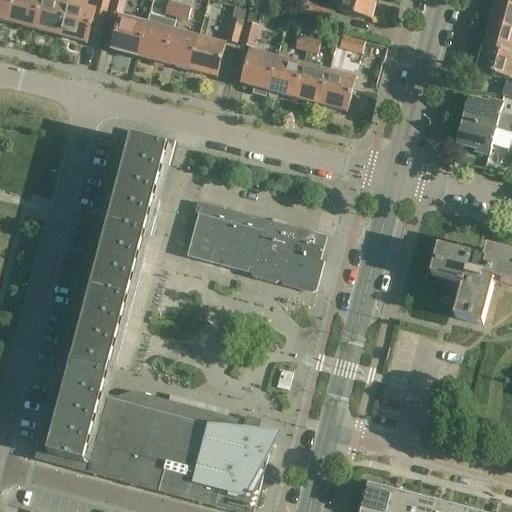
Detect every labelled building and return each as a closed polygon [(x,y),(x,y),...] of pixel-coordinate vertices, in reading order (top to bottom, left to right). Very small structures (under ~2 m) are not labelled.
[(0,0),(0,22),(10,25),(16,0),(0,0)] [(16,0),(10,25),(36,32),(44,0),(16,0)] [(71,6),(48,0),(44,0),(36,32),(62,38),(71,6)] [(71,0),(71,6),(62,38),(89,45),(97,13),(87,10),(89,0),(71,0)] [(108,11),(110,0),(98,0),(96,8),(108,11)] [(115,0),(112,12),(123,15),(126,0),(115,0)] [(373,22),(378,0),(342,0),(339,13),(373,22)] [(179,19),(182,6),(169,3),(166,15),(179,19)] [(511,7),(497,3),(491,25),(511,30),(511,7)] [(313,6),(307,5),(304,16),(332,23),(335,12),(313,6)] [(192,9),(182,6),(179,19),(188,22),(192,9)] [(246,13),(235,11),(226,42),(238,45),(246,13)] [(253,50),(262,17),(250,14),(241,47),(253,50)] [(140,59),(149,26),(121,18),(112,52),(140,59)] [(511,30),(491,25),(485,48),(511,55),(511,30)] [(166,66),(175,33),(149,26),(140,59),(166,66)] [(201,40),(175,33),(166,66),(192,73),(201,40)] [(308,54),(312,41),(300,37),(296,50),(308,54)] [(366,44),(344,38),(341,49),(363,56),(366,44)] [(201,40),(192,73),(218,80),(227,47),(201,40)] [(312,41),(308,54),(319,56),(322,44),(312,41)] [(511,78),(511,55),(485,48),(478,73),(511,82),(511,78)] [(243,86),(270,94),(279,60),(252,53),(243,86)] [(305,67),(279,60),(270,94),(296,101),(305,67)] [(305,67),(296,101),(322,107),(330,74),(305,67)] [(357,81),(330,74),(322,107),(348,114),(357,81)] [(471,99),(465,122),(497,131),(504,105),(489,101),(489,104),(471,99)] [(511,134),(497,131),(465,122),(458,147),(476,151),(476,154),(491,158),(493,147),(509,151),(511,140),(511,134)] [(117,399),(109,397),(112,386),(159,204),(156,203),(162,183),(168,159),(172,160),(176,144),(129,132),(125,149),(124,149),(123,155),(130,157),(126,174),(123,185),(113,182),(64,373),(60,388),(56,387),(36,461),(222,511),(255,511),(270,456),(281,436),(259,433),(262,423),(247,419),(246,423),(228,419),(230,412),(172,397),(170,403),(134,394),(134,395),(117,399)] [(220,263),(234,214),(198,205),(192,230),(195,231),(189,254),(220,263)] [(264,222),(234,214),(220,263),(252,271),(264,225),(265,222),(264,222)] [(283,280),(296,230),(265,222),(252,271),(283,280)] [(328,239),(296,230),(283,280),(319,289),(326,264),(321,263),(328,239)] [(487,261),(478,259),(440,249),(433,279),(460,286),(459,290),(464,291),(456,321),(484,328),(496,284),(511,288),(511,256),(489,251),(487,261)] [(278,390),(289,393),(294,376),(283,372),(278,390)] [(387,487),(371,482),(362,511),(389,511),(395,493),(386,490),(387,487)] [(415,511),(420,495),(404,491),(403,495),(395,493),(389,511),(415,511)] [(435,499),(420,495),(415,511),(441,511),(443,506),(434,503),(435,499)]
